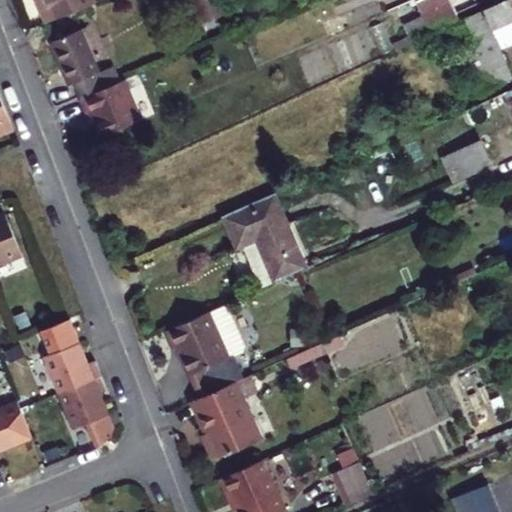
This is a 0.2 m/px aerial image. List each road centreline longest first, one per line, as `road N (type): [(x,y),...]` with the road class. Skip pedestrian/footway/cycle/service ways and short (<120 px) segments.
road 1 (residential): [(0,26),(159,445)]
road 2 (residential): [(159,445),(0,510)]
